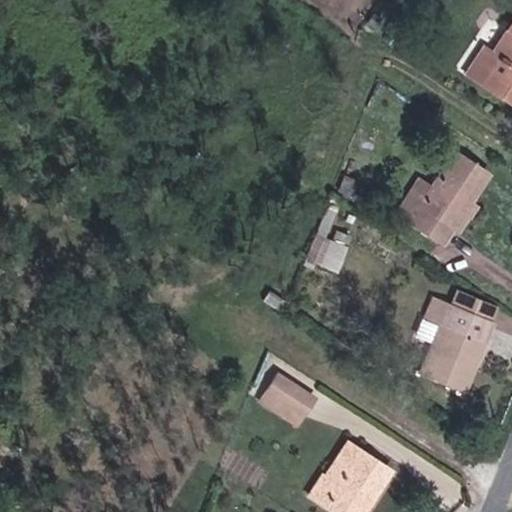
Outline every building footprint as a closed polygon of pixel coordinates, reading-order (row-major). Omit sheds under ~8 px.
[(511,24),(509,29),(511,31),(511,38),(496,63),(511,72),(511,24)] [(395,196),(442,224),(487,155),(455,134),(438,161),(424,152),(395,196)] [(314,232),(305,258),(334,268),(343,242),(314,232)] [(443,281),(491,299),(495,281),(448,264),(443,281)] [(472,353),(463,350),(473,320),(482,323),(491,299),(443,281),(431,276),(423,299),(435,303),(417,354),(465,371),(472,353)] [(301,402),(312,385),(273,360),(255,389),(277,403),(285,391),(301,402)] [(277,403),(294,414),(301,402),(285,391),(277,403)] [(311,485),(326,494),(359,433),(344,426),(311,485)] [(326,494),(354,508),(387,450),(359,433),(326,494)] [(316,511),(294,498),(285,511),(316,511)]
